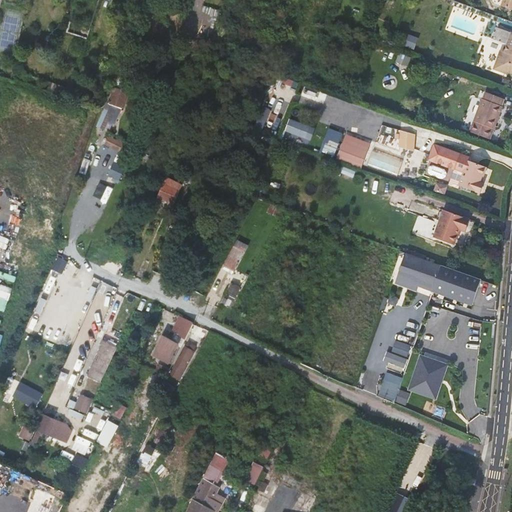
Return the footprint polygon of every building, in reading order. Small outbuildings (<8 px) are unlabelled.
[(511,0),(504,0),(501,8),(511,11),(511,0)] [(501,50),(494,69),(508,74),(509,72),(511,73),(511,32),(505,52),(501,50)] [(482,99),(470,132),(491,139),(503,107),(502,106),(505,99),(486,92),(483,99),(482,99)] [(115,132),(123,108),(107,103),(99,127),(115,132)] [(288,119),(283,141),(310,147),(315,125),(288,119)] [(362,169),(372,142),(347,132),(337,159),(362,169)] [(417,134),(402,132),(401,141),(416,142),(417,134)] [(416,142),(401,141),(400,148),(415,150),(416,142)] [(460,184),(479,191),(482,182),(481,182),(486,167),(469,161),(471,158),(468,156),(436,144),(431,158),(456,168),(452,180),(450,180),(449,183),(450,185),(452,186),(453,185),(459,187),(460,184)] [(374,153),(371,172),(402,180),(405,160),(374,153)] [(274,160),(267,176),(284,183),(291,166),(274,160)] [(112,164),(109,179),(122,181),(125,166),(112,164)] [(193,178),(184,175),(181,180),(191,184),(193,178)] [(164,184),(157,197),(174,204),(180,191),(183,185),(167,177),(164,184)] [(283,209),(271,203),(267,211),(268,212),(266,217),(273,221),(276,216),(278,218),(283,209)] [(471,220),(446,210),(436,237),(456,244),(461,229),(467,231),(471,220)] [(156,231),(147,227),(139,245),(148,249),(156,231)] [(236,270),(244,253),(233,247),(224,264),(236,270)] [(419,287),(473,307),(482,280),(406,253),(397,279),(419,287)] [(419,287),(397,279),(395,284),(417,292),(419,287)] [(0,308),(7,310),(13,286),(0,283),(0,308)] [(231,283),(221,303),(230,308),(240,288),(231,283)] [(176,336),(183,340),(193,321),(185,317),(176,336)] [(175,345),(162,339),(155,354),(168,360),(175,345)] [(396,340),(393,353),(408,356),(411,343),(396,340)] [(105,361),(109,363),(116,347),(103,341),(101,345),(102,346),(91,368),(99,372),(105,361)] [(185,348),(171,373),(179,377),(183,370),(181,369),(191,351),(185,348)] [(458,371),(459,362),(415,356),(410,392),(450,399),(458,371)] [(86,391),(95,395),(101,382),(93,379),(92,381),(91,380),(86,391)] [(401,381),(395,379),(393,386),(399,388),(401,381)] [(16,393),(19,395),(24,385),(21,383),(16,393)] [(24,385),(19,395),(36,402),(40,392),(24,385)] [(70,408),(90,413),(93,397),(80,394),(78,403),(71,401),(70,408)] [(127,407),(118,403),(112,415),(120,419),(127,407)] [(42,413),(35,429),(66,443),(74,427),(42,413)] [(98,439),(103,426),(90,420),(85,434),(98,439)] [(115,423),(108,420),(98,442),(104,445),(115,423)] [(119,425),(115,423),(104,445),(108,447),(119,425)] [(34,431),(24,427),(19,436),(30,441),(34,431)] [(151,441),(167,449),(172,441),(169,439),(170,435),(158,428),(151,441)] [(87,455),(92,441),(78,436),(73,449),(87,455)] [(148,447),(143,456),(149,460),(154,450),(148,447)] [(217,452),(209,467),(222,474),(229,460),(217,452)] [(246,479),(256,484),(265,466),(254,461),(246,479)] [(204,478),(206,479),(216,485),(222,474),(209,467),(204,478)] [(216,485),(220,487),(225,476),(222,474),(216,485)] [(202,511),(216,485),(206,479),(195,500),(194,500),(187,511),(202,511)] [(322,485),(316,482),(313,489),(318,492),(322,485)] [(216,495),(220,487),(216,485),(202,511),(215,511),(216,511),(217,511),(218,511),(225,501),(216,495)] [(24,511),(51,511),(58,495),(34,486),(24,511)]
